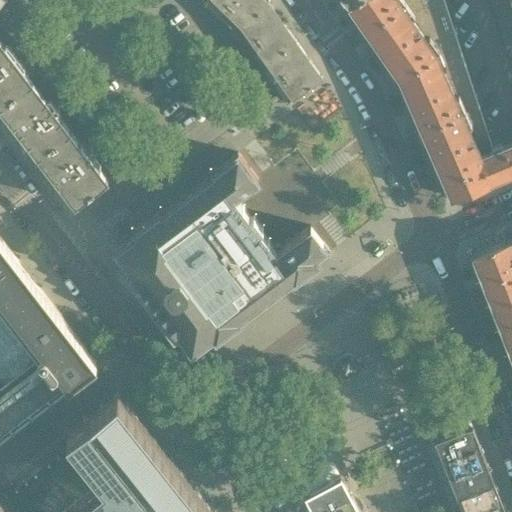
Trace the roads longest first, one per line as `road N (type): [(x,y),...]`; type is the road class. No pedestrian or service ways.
road 1 (residential): [(185,405),(434,239)]
road 2 (residential): [(434,239),(370,95),(304,0)]
road 3 (residential): [(22,0),(10,16),(144,181)]
road 4 (residential): [(511,438),(434,239)]
road 5 (residential): [(141,352),(0,467)]
road 6 (residential): [(144,181),(257,89)]
road 7 (residential): [(467,0),(511,134)]
road 8 (residential): [(268,511),(185,405)]
road 9 (residential): [(141,352),(62,243)]
